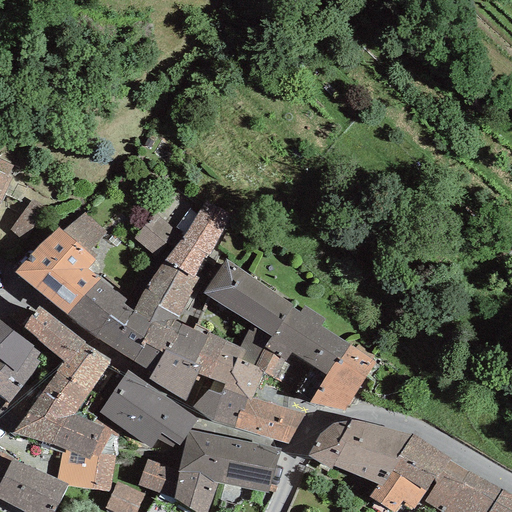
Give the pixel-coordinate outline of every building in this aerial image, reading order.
[(230,222),(201,204),(179,234),(174,242),(156,264),(125,314),(162,337),(152,353),(155,354),(186,369),(201,341),(171,325),(195,283),(187,279),(200,259),(205,263),(230,222)] [(103,234),(82,217),(59,241),(82,259),(103,234)] [(179,234),(153,217),(132,243),(156,264),(174,242),(179,234)] [(59,241),(48,232),(5,276),(57,318),(90,282),(78,273),(85,262),(82,259),(59,241)] [(286,308),(219,264),(196,299),(247,331),(264,342),(285,310),(286,308)] [(119,303),(90,282),(57,318),(88,343),(115,308),(119,303)] [(125,314),(115,308),(88,343),(138,375),(152,353),(162,337),(125,314)] [(293,315),(285,310),(264,342),(288,358),(321,381),(343,350),(314,329),(318,323),(297,309),(293,315)] [(71,344),(30,311),(13,332),(55,365),(71,344)] [(264,342),(247,331),(237,353),(240,355),(235,365),(258,375),(274,383),(288,358),(264,342)] [(34,360),(0,333),(0,403),(34,360)] [(203,338),(201,341),(186,369),(193,372),(190,378),(217,389),(228,362),(235,365),(240,355),(237,353),(203,338)] [(103,368),(71,344),(55,365),(8,433),(59,454),(79,462),(84,452),(94,432),(67,421),(103,368)] [(303,404),(338,408),(367,368),(343,350),(321,381),(303,404)] [(186,369),(155,354),(138,384),(173,407),(190,378),(193,372),(186,369)] [(235,365),(228,362),(217,389),(215,393),(243,402),(246,403),(258,375),(235,365)] [(136,387),(120,375),(90,417),(139,451),(147,440),(166,453),(188,422),(173,412),(136,387)] [(246,403),(243,402),(233,432),(285,449),(294,418),(246,403)] [(313,439),(308,459),(373,484),(364,499),(386,511),(395,499),(411,508),(418,499),(440,463),(405,441),(343,428),(325,431),(313,439)] [(274,457),(179,437),(169,475),(209,483),(262,493),(274,457)] [(113,457),(84,452),(79,462),(59,454),(53,474),(61,488),(102,493),(113,457)] [(48,511),(61,488),(6,460),(0,472),(0,503),(17,511),(48,511)] [(511,511),(511,505),(440,463),(418,499),(439,511),(477,511),(478,511),(477,511),(511,511)] [(163,499),(169,475),(141,466),(133,489),(163,499)] [(198,511),(209,483),(169,475),(163,499),(161,505),(182,511),(198,511)] [(133,511),(139,499),(111,486),(99,510),(102,511),(133,511)]
